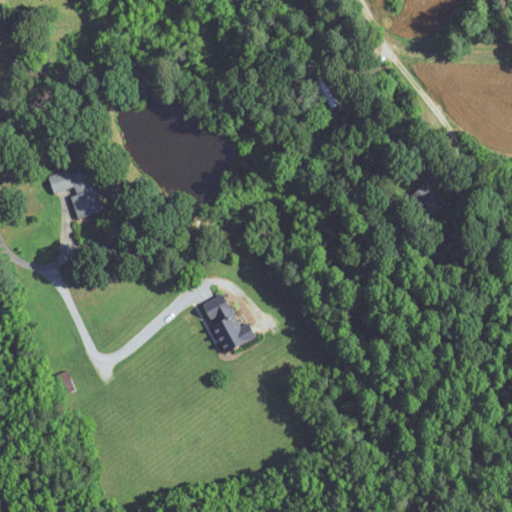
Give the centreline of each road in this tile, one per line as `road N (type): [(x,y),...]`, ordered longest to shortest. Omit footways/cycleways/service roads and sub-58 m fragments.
road 1 (residential): [(0,225),(20,264),(50,270),(97,359)]
road 2 (residential): [(348,0),(368,170)]
